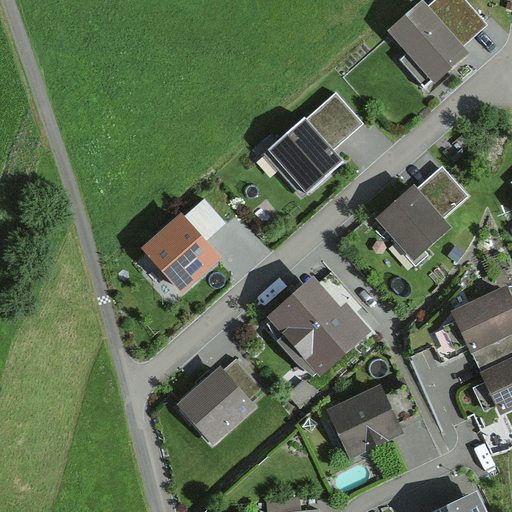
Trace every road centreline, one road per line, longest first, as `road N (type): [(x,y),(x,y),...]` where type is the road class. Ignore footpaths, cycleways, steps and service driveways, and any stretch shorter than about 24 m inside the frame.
road 1 (residential): [(135,384),(485,86),(511,81)]
road 2 (track): [(7,0),(135,384)]
road 3 (residential): [(470,454),(352,511)]
road 4 (residential): [(135,384),(165,511)]
